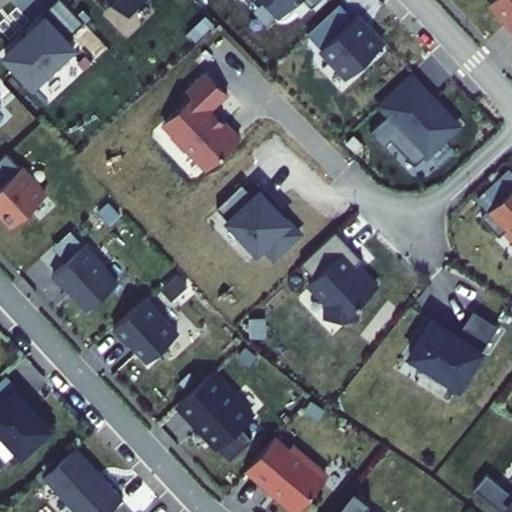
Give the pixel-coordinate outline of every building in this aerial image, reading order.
[(274,0),(283,9),(292,0),(274,0)] [(511,36),(511,0),(490,0),(483,7),(511,36)] [(320,40),(346,67),(383,30),(359,4),(320,40)] [(44,7),(4,45),(34,78),(74,38),(44,7)] [(463,126),(411,72),(377,104),(389,116),(370,134),(382,147),(390,139),(414,165),(425,155),(429,159),(463,126)] [(0,217),(5,224),(38,193),(0,151),(0,217)] [(511,178),(477,212),(494,230),(501,224),(511,236),(511,178)] [(268,252),(293,228),(267,200),(272,196),(258,182),(248,191),(236,179),(211,203),(251,246),(257,240),(268,252)] [(345,240),(331,225),(296,258),(309,272),(303,277),(322,297),(322,313),(352,314),(352,301),(373,282),(356,266),(351,260),(358,254),(345,239),(345,240)] [(79,241),(65,226),(47,243),(61,258),(79,241)] [(61,258),(49,270),(60,282),(62,281),(84,305),(113,278),(79,241),(61,258)] [(141,294),(109,322),(125,339),(127,337),(144,356),(174,329),(141,294)] [(455,331),(431,314),(407,350),(455,382),(496,322),(472,306),(455,331)] [(207,368),(174,399),(190,415),(192,413),(199,421),(196,424),(215,444),(249,412),(207,368)] [(2,371),(0,373),(0,397),(14,384),(2,371)] [(0,431),(18,451),(48,423),(33,407),(31,409),(23,400),(26,397),(14,384),(0,397),(0,431)] [(272,429),(242,466),(265,485),(268,481),(286,496),(285,497),(295,506),(323,472),(301,453),(304,449),(290,436),(286,441),(272,429)] [(40,473),(76,511),(100,511),(120,495),(99,473),(99,474),(71,444),(40,473)] [(511,511),(511,489),(511,490),(481,467),(469,483),(506,511),(511,511)] [(381,511),(366,499),(355,511),(381,511)]
